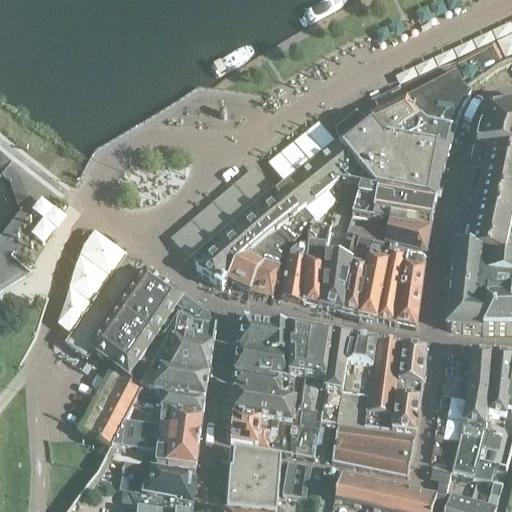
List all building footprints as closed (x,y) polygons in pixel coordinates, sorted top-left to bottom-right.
[(463,94),(499,70),(505,67),(494,47),(450,71),(435,73),(400,92),(400,94),(407,107),(409,106),(423,123),(455,135),(460,119),(471,99),(463,94)] [(423,123),(409,106),(407,107),(400,94),(372,106),(379,119),(371,123),(388,143),(448,155),(455,135),(423,123)] [(511,114),(488,118),(477,143),(476,151),(511,159),(511,114)] [(444,178),(447,161),(448,155),(388,143),(371,123),(370,124),(357,117),(329,138),(337,149),(339,150),(358,173),(339,187),(360,191),(436,206),(442,177),(444,178)] [(221,281),(253,254),(276,235),(286,244),(290,248),(296,246),(314,224),(305,214),(339,187),(358,173),(339,150),(337,149),(288,188),(289,189),(277,198),(268,197),(194,260),(193,269),(198,274),(196,275),(214,287),(213,288),(223,294),(228,284),(221,281)] [(511,261),(503,260),(511,218),(511,159),(476,151),(454,251),(453,251),(446,334),(483,338),(511,338),(511,261)] [(432,228),(436,206),(360,191),(352,220),(379,227),(380,225),(389,226),(415,231),(416,225),(432,228)] [(426,259),(428,247),(430,233),(415,231),(389,226),(386,238),(384,248),(426,259)] [(384,248),(386,238),(350,229),(349,236),(349,239),(354,240),(384,248)] [(347,264),(354,240),(349,239),(349,236),(330,232),(327,252),(321,311),(320,312),(343,318),(343,317),(351,266),(347,264)] [(273,300),(286,244),(276,235),(253,254),(266,263),(251,294),(255,296),(273,300)] [(303,307),(303,262),(305,250),(300,250),(288,258),(281,302),(303,307)] [(321,311),(327,252),(309,250),(305,250),(303,262),(303,307),(321,311)] [(375,325),(387,266),(378,264),(380,256),(370,253),(369,259),(358,321),(375,325)] [(251,294),(266,263),(253,254),(221,281),(228,284),(251,294)] [(358,321),(369,259),(356,257),(354,266),(351,266),(343,317),(358,321)] [(396,328),(405,269),(410,270),(412,261),(407,261),(389,258),(387,266),(375,325),(378,326),(379,325),(395,329),(395,328),(396,328)] [(152,372),(179,322),(197,332),(209,333),(210,324),(183,305),(183,304),(144,278),(147,274),(127,261),(110,284),(108,284),(105,288),(106,290),(86,318),(84,318),(81,322),(82,324),(65,348),(88,364),(94,356),(112,370),(81,434),(112,449),(118,438),(124,425),(141,394),(152,372)] [(415,332),(423,273),(425,274),(426,265),(412,261),(410,270),(405,269),(396,328),(415,332)] [(209,384),(216,334),(209,333),(197,332),(179,322),(152,372),(209,384)] [(287,363),(288,334),(247,327),(241,332),(238,348),(238,354),(287,363)] [(304,382),(310,337),(288,334),(287,363),(287,380),(304,382)] [(324,397),(332,341),(310,337),(304,382),(300,415),(294,458),(314,463),(319,429),(320,422),(324,397)] [(342,400),(350,344),(350,343),(334,340),(334,341),(332,341),(324,397),(342,400)] [(331,467),(406,481),(426,357),(350,343),(350,344),(342,400),(324,397),(320,422),(319,429),(336,432),(331,467)] [(287,380),(287,363),(238,354),(236,376),(287,384),(287,380)] [(484,434),(493,362),(471,360),(468,401),(463,432),(452,477),(473,484),(474,482),(484,434)] [(511,432),(505,430),(511,384),(511,362),(499,362),(493,362),(484,434),(474,482),(492,487),(503,490),(511,458),(511,432)] [(205,406),(209,384),(152,372),(141,394),(160,397),(159,398),(205,406)] [(285,403),(287,384),(236,376),(235,378),(234,395),(285,403)] [(295,405),(285,403),(234,395),(234,396),(232,419),(257,423),(256,433),(270,435),(268,453),(294,458),(300,415),(293,414),(295,405)] [(203,423),(205,406),(159,398),(157,414),(203,423)] [(200,446),(203,423),(157,414),(157,417),(160,418),(159,428),(124,425),(118,438),(132,439),(132,438),(200,446)] [(268,453),(270,435),(256,433),(257,423),(232,419),(230,447),(268,453)] [(196,474),(199,449),(200,446),(132,438),(132,439),(118,438),(112,449),(157,453),(155,468),(196,474)] [(277,511),(284,466),(229,456),(225,511),(277,511)] [(192,511),(192,509),(196,481),(137,469),(124,466),(118,494),(122,494),(120,504),(124,511),(192,511)] [(294,500),(300,470),(288,468),(283,499),(294,500)] [(439,486),(442,475),(433,472),(430,484),(439,486)] [(449,488),(452,477),(442,475),(439,486),(449,488)] [(358,511),(367,511),(373,485),(341,477),(335,506),(358,511)] [(401,511),(405,492),(373,485),(367,511),(401,511)] [(446,498),(449,488),(439,486),(437,496),(446,498)] [(500,500),(503,490),(492,487),(489,498),(500,500)] [(442,511),(446,498),(437,496),(436,500),(405,492),(401,511),(433,511),(434,510),(442,511)] [(471,511),(473,505),(450,498),(446,511),(471,511)]
